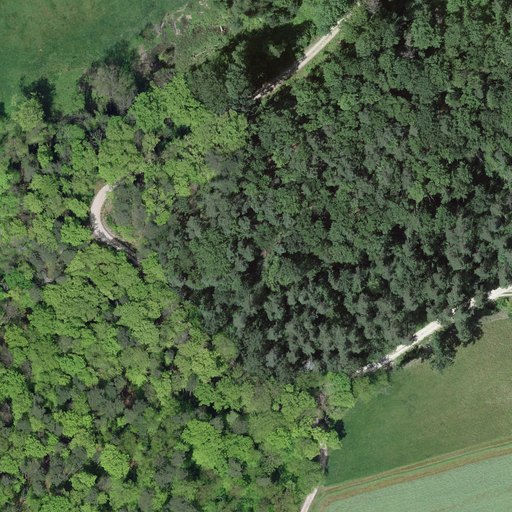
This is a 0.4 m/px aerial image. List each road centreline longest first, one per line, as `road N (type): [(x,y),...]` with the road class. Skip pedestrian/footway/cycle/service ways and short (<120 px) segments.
road 1 (track): [(313,402),(274,389),(207,346),(136,257),(99,233),(94,216),(107,188),(259,95),(367,0)]
road 2 (track): [(313,402),(511,285)]
